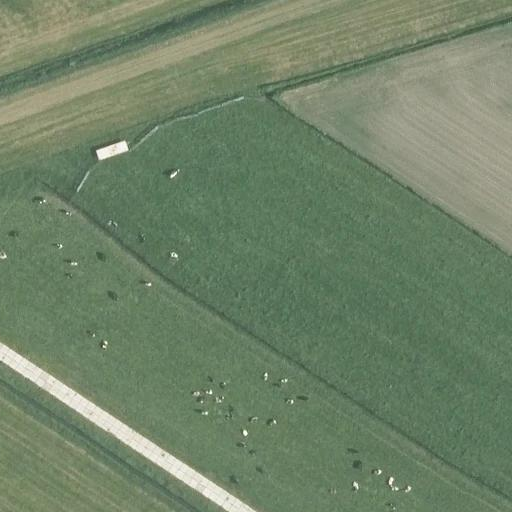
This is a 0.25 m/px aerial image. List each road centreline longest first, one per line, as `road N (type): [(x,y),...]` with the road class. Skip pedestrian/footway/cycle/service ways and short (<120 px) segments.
road 1 (track): [(0,139),(180,57),(357,0)]
road 2 (unclassified): [(241,511),(0,353)]
